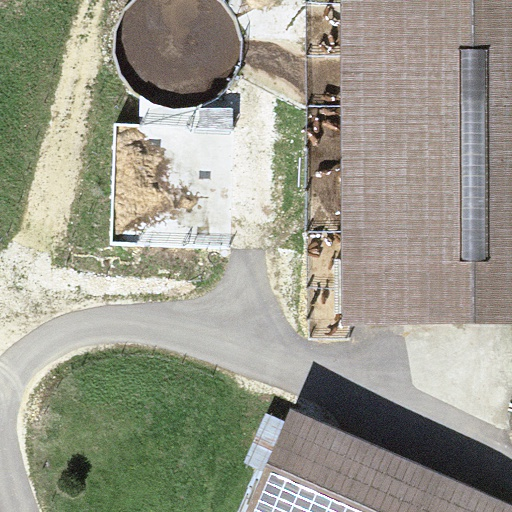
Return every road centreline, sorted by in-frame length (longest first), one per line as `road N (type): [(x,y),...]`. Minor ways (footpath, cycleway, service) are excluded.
road 1 (track): [(14,366),(74,330),(149,323),(188,332),(511,467)]
road 2 (track): [(14,366),(93,0)]
